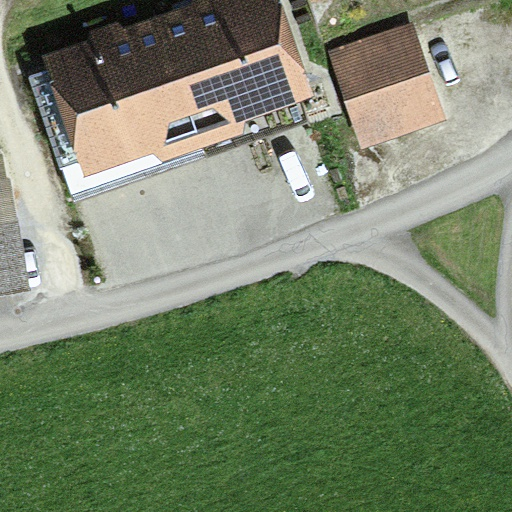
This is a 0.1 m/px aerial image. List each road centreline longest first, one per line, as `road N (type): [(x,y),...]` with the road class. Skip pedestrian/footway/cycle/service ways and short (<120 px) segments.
road 1 (residential): [(0,337),(147,303),(347,233)]
road 2 (unknown): [(0,89),(73,320)]
road 3 (residential): [(347,233),(402,261),(511,353)]
road 4 (residential): [(347,233),(511,162)]
